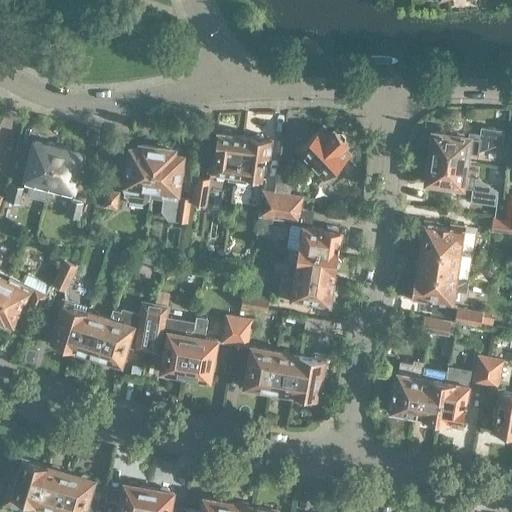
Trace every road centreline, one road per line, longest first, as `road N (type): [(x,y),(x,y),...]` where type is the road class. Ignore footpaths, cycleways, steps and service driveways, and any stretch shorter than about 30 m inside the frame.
road 1 (residential): [(349,459),(405,91)]
road 2 (residential): [(349,459),(185,432),(0,375)]
road 3 (residential): [(229,88),(105,100),(52,94),(0,67)]
road 4 (residential): [(405,91),(229,88)]
road 5 (residential): [(511,489),(349,459)]
